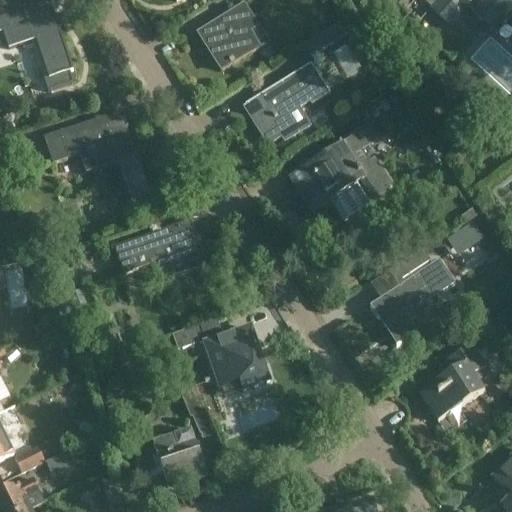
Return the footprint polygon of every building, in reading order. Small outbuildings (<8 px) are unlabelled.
[(0,36),(4,35),(9,52),(59,35),(47,0),(16,0),(0,5),(0,36)] [(403,0),(404,1),(404,0),(422,0),(433,10),(432,12),(450,28),(459,17),(460,18),(475,1),(473,0),(403,0)] [(511,0),(484,0),(472,14),(484,24),(503,2),(511,10),(511,0)] [(244,9),(204,35),(217,55),(211,59),(221,75),(259,51),(249,35),(257,30),(244,9)] [(352,34),(345,22),(304,47),(312,59),(352,34)] [(311,66),(243,110),(269,149),(281,141),(283,145),(309,129),(298,111),(300,110),(309,104),(312,108),(330,96),(311,66)] [(396,91),(386,97),(389,102),(395,104),(401,101),(396,91)] [(122,115),(43,141),(52,168),(80,159),(86,177),(118,166),(130,203),(131,205),(150,199),(149,196),(137,160),(122,115)] [(384,141),(372,124),(351,140),(353,143),(290,183),(312,219),(331,206),(343,225),(373,206),(374,206),(392,194),(373,163),(367,167),(361,157),(384,141)] [(0,161),(17,154),(12,141),(0,146),(0,161)] [(471,211),(461,218),(466,225),(477,218),(471,211)] [(292,213),(273,225),(289,249),(308,238),(292,213)] [(473,224),(459,233),(470,248),(483,239),(473,224)] [(151,270),(157,286),(206,268),(191,225),(166,233),(167,235),(115,253),(124,279),(151,270)] [(439,263),(404,287),(401,284),(430,265),(423,255),(422,252),(387,275),(389,278),(398,291),(370,309),(397,349),(442,319),(431,303),(455,287),(439,263)] [(42,262),(32,264),(34,275),(47,273),(42,262)] [(239,384),(242,394),(269,384),(250,332),(224,341),(217,321),(173,339),(179,356),(205,345),(221,390),(239,384)] [(437,424),(484,394),(473,377),(486,369),(472,348),(444,366),(451,375),(419,396),(437,424)] [(191,384),(177,390),(190,419),(204,413),(191,384)] [(0,427),(0,464),(14,457),(0,427)] [(140,463),(136,464),(143,484),(147,483),(152,498),(168,493),(205,480),(191,439),(189,433),(173,439),(152,446),(156,457),(140,463)] [(37,450),(14,462),(22,478),(46,467),(37,450)] [(74,470),(68,455),(46,465),(52,479),(74,470)] [(503,511),(504,511),(511,511),(511,461),(492,482),(495,483),(509,504),(503,511)] [(114,476),(102,479),(109,509),(121,506),(114,476)] [(0,499),(0,511),(35,511),(46,507),(34,483),(0,499)]
